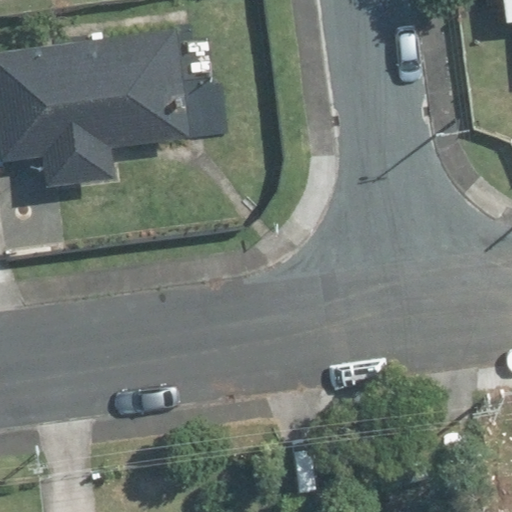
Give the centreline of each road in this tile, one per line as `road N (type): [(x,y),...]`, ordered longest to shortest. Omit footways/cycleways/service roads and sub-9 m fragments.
road 1 (residential): [(394,296),(0,352)]
road 2 (residential): [(394,296),(357,0)]
